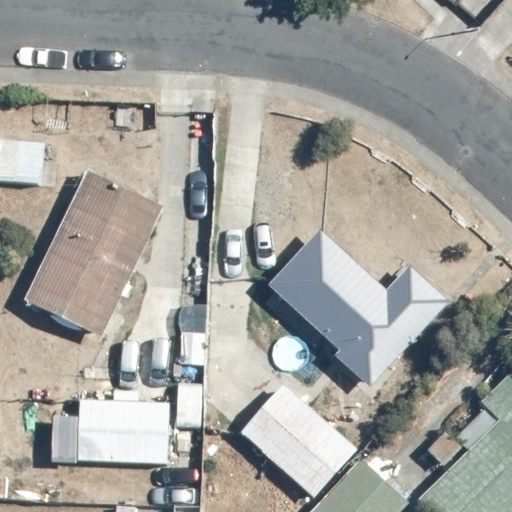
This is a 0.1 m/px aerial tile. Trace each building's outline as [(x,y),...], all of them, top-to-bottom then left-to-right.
[(50,143),(0,137),(0,184),(45,190),(50,143)] [(164,206),(87,170),(25,300),(102,336),(164,206)] [(388,291),(320,230),(269,285),(340,349),(334,355),(371,388),(450,301),(411,266),(388,291)] [(499,420),(419,500),(430,511),(511,511),(511,372),(482,403),(499,420)] [(319,501),(361,456),(279,388),(240,433),(319,501)] [(169,405),(81,405),(81,432),(53,432),(53,464),(169,465),(169,405)] [(361,456),(319,501),(309,511),(400,511),(412,498),(361,456)]
